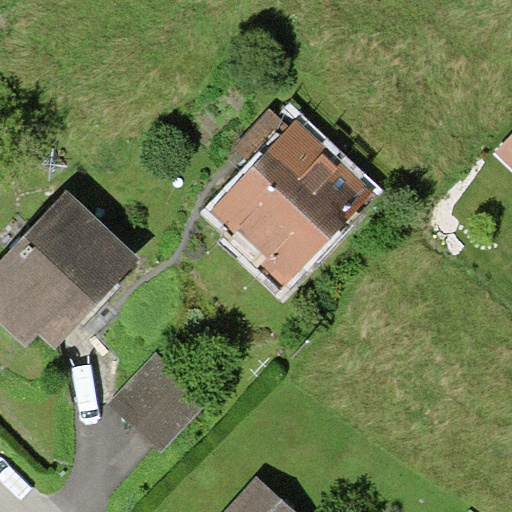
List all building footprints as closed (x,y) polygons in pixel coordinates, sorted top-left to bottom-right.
[(267,118),(248,138),(266,156),(213,211),(251,247),(261,236),(295,268),(360,199),(289,131),(286,135),(267,118)] [(511,138),(494,157),(511,174),(511,138)] [(0,270),(0,292),(51,340),(123,264),(61,205),(0,270)] [(111,408),(155,448),(196,405),(152,364),(111,408)] [(238,511),(277,511),(256,493),(238,511)]
